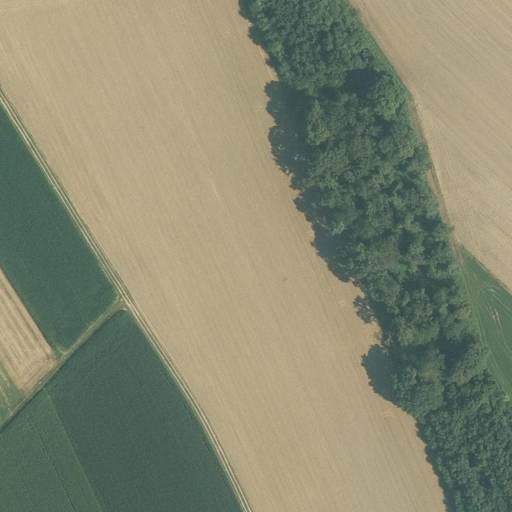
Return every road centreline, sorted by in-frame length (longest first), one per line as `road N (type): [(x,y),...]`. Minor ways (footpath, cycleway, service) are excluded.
road 1 (track): [(347,0),(400,76),(493,370),(511,394)]
road 2 (track): [(249,511),(208,424),(124,294)]
road 3 (track): [(0,94),(124,294)]
road 4 (track): [(0,429),(124,294)]
